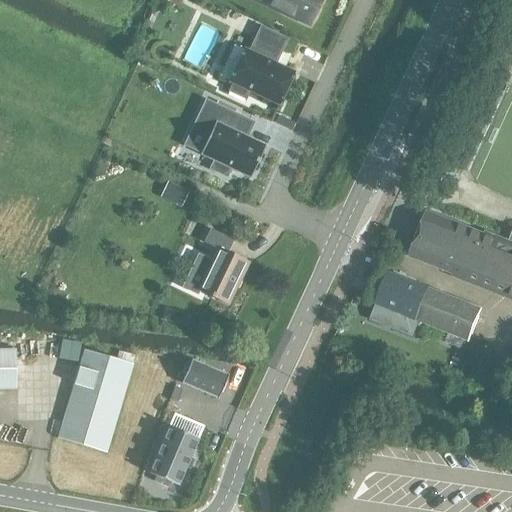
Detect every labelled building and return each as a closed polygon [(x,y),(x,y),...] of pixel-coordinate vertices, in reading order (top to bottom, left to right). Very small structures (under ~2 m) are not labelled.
[(259,0),(309,24),(321,0),(259,0)] [(157,14),(152,26),(159,29),(164,18),(164,17),(157,14)] [(245,100),(249,91),(278,105),(293,73),(275,65),(287,40),(260,27),(248,52),(244,51),(230,82),(233,83),(228,92),(245,100)] [(253,123),(206,101),(193,128),(209,135),(200,155),(214,161),(210,170),(226,177),(230,169),(250,178),(265,147),(246,138),(247,135),(243,133),(248,123),(252,125),(253,123)] [(446,169),(441,181),(455,187),(460,175),(446,169)] [(168,181),(160,197),(181,207),(189,191),(168,181)] [(511,246),(429,214),(412,257),(511,296),(511,246)] [(227,305),(247,263),(227,253),(233,240),(209,229),(203,243),(216,249),(197,290),(227,305)] [(412,302),(419,285),(388,273),(376,304),(416,320),(422,306),(412,302)] [(481,310),(419,285),(412,302),(422,306),(416,320),(449,333),(464,339),(469,341),(481,310)] [(164,307),(160,320),(185,328),(189,314),(164,307)] [(449,333),(446,341),(460,347),(464,339),(449,333)] [(59,356),(79,359),(81,340),(62,338),(59,356)] [(465,370),(480,373),(486,344),(472,341),(465,370)] [(0,390),(16,390),(15,350),(0,350),(0,390)] [(84,351),(57,439),(106,453),(132,365),(84,351)] [(191,361),(182,383),(218,399),(228,377),(191,361)] [(181,487),(203,440),(175,427),(153,474),(181,487)]
